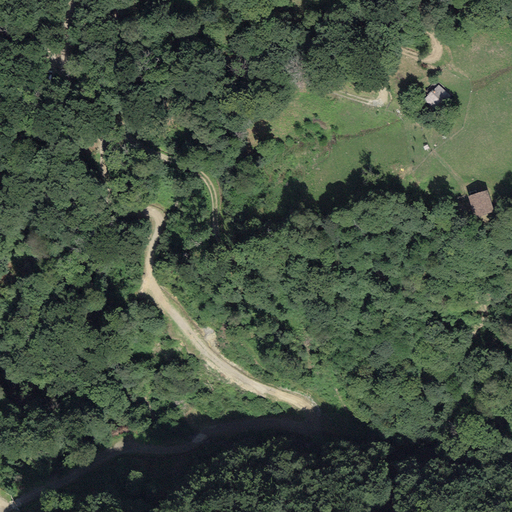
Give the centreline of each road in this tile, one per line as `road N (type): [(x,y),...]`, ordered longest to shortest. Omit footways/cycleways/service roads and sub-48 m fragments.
road 1 (track): [(102,110),(108,198),(159,223),(152,290),(220,372),(291,398),(313,418),(309,426),(270,420),(210,428),(189,447),(123,448),(0,508)]
road 2 (track): [(511,292),(482,301),(430,300),(344,259),(234,259),(221,248),(205,177),(141,149),(53,63)]
road 3 (track): [(37,34),(70,50),(155,51),(367,104),(382,100),(375,68),(381,49),(403,45),(433,54),(437,45),(415,7),(421,0)]
